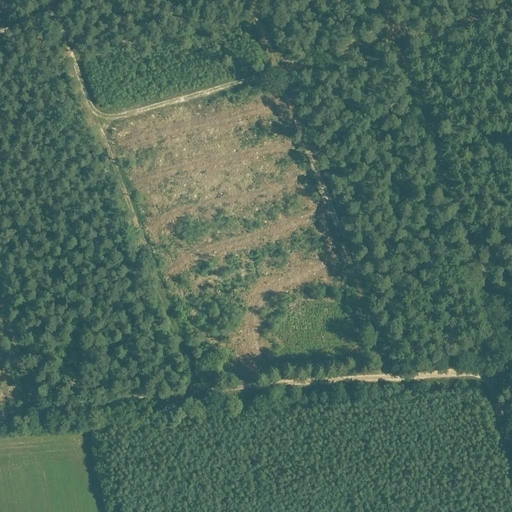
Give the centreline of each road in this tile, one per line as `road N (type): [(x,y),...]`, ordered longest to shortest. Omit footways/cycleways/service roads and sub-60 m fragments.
road 1 (track): [(493,367),(196,394)]
road 2 (track): [(196,394),(0,414)]
